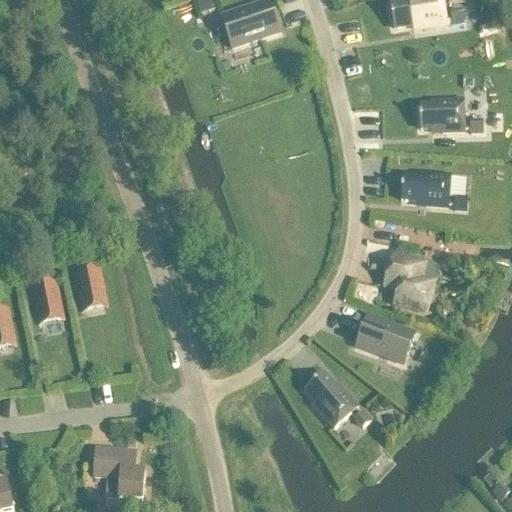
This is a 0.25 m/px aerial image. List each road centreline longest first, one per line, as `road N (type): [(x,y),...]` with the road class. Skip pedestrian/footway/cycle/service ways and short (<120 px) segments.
road 1 (residential): [(200,399),(284,355),(332,300),(352,257),(346,137),(309,0)]
road 2 (unclassified): [(200,399),(58,0)]
road 3 (residential): [(0,431),(200,399)]
